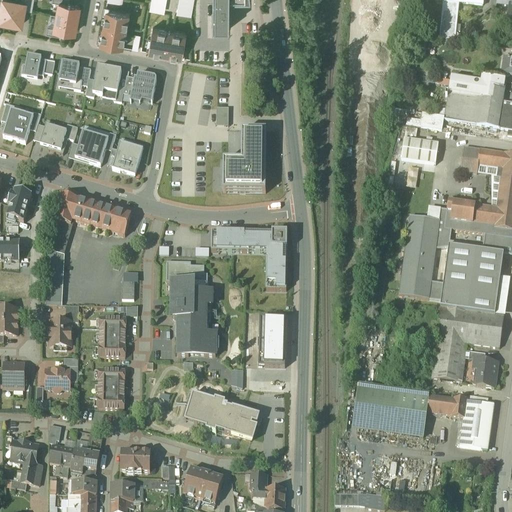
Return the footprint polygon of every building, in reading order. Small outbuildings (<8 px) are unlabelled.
[(26,0),(0,0),(0,19),(22,24),(26,0)] [(166,0),(151,0),(149,11),(164,14),(166,0)] [(194,0),(178,0),(176,15),(191,17),(194,0)] [(212,0),(212,29),(229,29),(229,0),(212,0)] [(79,7),(59,3),(54,28),(75,32),(79,7)] [(459,5),(443,3),(439,41),(455,43),(456,33),(460,33),(461,27),(457,27),(459,5)] [(129,14),(105,10),(99,44),(123,48),(129,14)] [(186,34),(152,28),(148,52),(182,58),(186,34)] [(41,64),(27,61),(24,84),(37,86),(41,64)] [(80,67),(64,64),(59,89),(76,92),(80,67)] [(122,73),(98,68),(95,83),(93,93),(93,96),(95,96),(115,100),(116,100),(118,90),(122,73)] [(505,81),(485,78),(484,84),(477,127),(497,130),(498,130),(502,103),(505,81)] [(155,83),(138,79),(133,105),(151,108),(155,83)] [(484,84),(451,79),(444,122),(477,127),(484,84)] [(125,91),(118,90),(116,100),(115,100),(114,104),(122,106),(125,91)] [(93,96),(93,93),(87,92),(86,99),(94,100),(95,96),(93,96)] [(511,104),(502,103),(498,130),(500,131),(511,132),(511,104)] [(218,127),(229,127),(229,110),(218,110),(218,127)] [(34,119),(11,112),(3,140),(26,147),(34,119)] [(67,133),(46,127),(40,147),(48,149),(47,152),(63,157),(69,136),(67,135),(67,133)] [(267,133),(242,133),(241,163),(233,163),(225,163),(224,194),(266,194),(267,133)] [(109,141),(83,134),(75,161),(101,169),(109,141)] [(439,146),(404,141),(401,162),(436,167),(439,146)] [(143,152),(120,145),(112,172),(135,179),(143,152)] [(505,156),(464,150),(461,173),(501,179),(497,210),(449,203),(448,212),(445,231),(452,232),(484,236),(511,240),(511,155),(505,155),(505,156)] [(409,169),(407,189),(417,190),(419,170),(409,169)] [(32,198),(15,193),(14,196),(11,196),(8,207),(10,208),(7,220),(24,225),(32,198)] [(132,216),(77,201),(59,196),(53,222),(55,223),(72,228),(74,225),(125,240),(128,227),(132,216)] [(449,249),(503,256),(511,257),(511,240),(484,236),(483,248),(450,243),(452,232),(445,231),(448,212),(439,211),(438,222),(440,223),(436,251),(448,249),(449,249)] [(438,222),(410,219),(399,298),(429,302),(431,284),(436,251),(440,223),(438,222)] [(72,228),(55,223),(48,253),(62,257),(72,228)] [(0,263),(23,265),(24,234),(20,234),(20,229),(9,228),(9,237),(0,236),(0,263)] [(284,232),(210,231),(210,251),(264,252),(263,289),(283,289),(284,232)] [(503,256),(449,249),(448,249),(444,286),(431,284),(429,302),(441,303),(440,310),(495,318),(503,256)] [(48,253),(48,257),(47,275),(62,275),(63,257),(48,253)] [(62,275),(47,275),(45,309),(58,309),(58,308),(60,308),(62,275)] [(124,303),(135,303),(135,286),(140,286),(140,275),(123,276),(124,303)] [(195,283),(170,283),(169,321),(177,321),(176,359),(217,360),(218,335),(207,335),(207,308),(214,309),(214,293),(195,292),(195,283)] [(79,310),(66,309),(66,325),(71,325),(71,326),(79,326),(79,310)] [(127,320),(139,320),(139,309),(127,310),(127,320)] [(495,318),(440,310),(436,342),(437,342),(432,381),(462,385),(467,346),(500,351),(504,319),(495,318)] [(5,312),(0,311),(0,325),(18,325),(18,322),(17,322),(17,312),(5,312)] [(100,332),(100,349),(99,349),(98,361),(126,361),(126,350),(125,350),(126,333),(127,322),(99,321),(99,332),(100,332)] [(18,325),(0,325),(0,338),(4,339),(17,339),(17,329),(18,329),(18,325)] [(66,325),(51,325),(51,329),(49,329),(48,342),(50,342),(50,350),(69,350),(69,343),(71,343),(71,326),(71,325),(66,325)] [(485,356),(469,354),(468,362),(475,362),(484,363),(485,356)] [(484,363),(475,362),(474,372),(477,372),(475,388),(494,391),(498,365),(484,363)] [(16,366),(11,366),(11,367),(4,367),(4,393),(24,393),(24,368),(17,367),(16,366)] [(61,373),(56,373),(56,374),(46,374),(46,393),(54,393),(54,394),(56,396),(60,396),(62,394),(62,393),(70,393),(70,374),(61,374),(61,373)] [(99,393),(125,393),(125,385),(126,373),(99,373),(98,384),(99,384),(99,393)] [(243,373),(232,373),(232,389),(243,391),(243,373)] [(430,396),(358,386),(352,432),(424,441),(427,415),(429,399),(430,396)] [(125,393),(99,393),(98,401),(98,412),(125,413),(125,402),(124,402),(125,393)] [(191,402),(186,417),(196,420),(194,426),(206,430),(206,432),(216,436),(217,433),(252,444),(260,417),(225,406),(226,404),(215,400),(214,403),(198,397),(196,404),(191,402)] [(454,402),(429,399),(427,415),(452,419),(454,402)] [(466,403),(455,401),(454,402),(452,419),(452,420),(464,421),(466,403)] [(492,407),(466,403),(464,421),(460,449),(486,453),(492,407)] [(62,431),(50,428),(50,446),(56,448),(57,444),(59,444),(62,431)] [(103,439),(91,437),(89,444),(102,446),(101,450),(100,451),(101,451),(103,439)] [(14,441),(6,440),(6,451),(11,452),(11,453),(12,453),(13,445),(14,445),(14,441)] [(29,446),(20,445),(19,446),(14,445),(13,445),(12,453),(13,454),(12,464),(24,466),(37,468),(38,468),(35,467),(38,450),(29,448),(29,446)] [(64,452),(53,450),(50,467),(57,469),(56,477),(60,478),(64,452)] [(75,454),(64,452),(60,478),(63,478),(63,480),(67,481),(69,474),(67,474),(68,470),(72,471),(75,454)] [(87,456),(75,454),(72,471),(71,475),(83,477),(83,478),(84,471),(87,456)] [(151,455),(121,454),(121,475),(134,475),(134,478),(135,478),(135,475),(150,476),(151,455)] [(100,458),(87,456),(84,471),(83,478),(96,480),(97,474),(100,458)] [(37,468),(24,466),(24,467),(21,485),(21,486),(27,487),(39,489),(42,474),(43,469),(37,468)] [(208,475),(201,474),(197,473),(191,471),(183,498),(216,508),(224,481),(218,479),(214,478),(214,477),(208,475)] [(267,478),(252,477),(251,492),(254,492),(253,501),(254,501),(254,492),(266,493),(266,491),(267,478)] [(21,485),(12,483),(11,491),(26,494),(27,487),(21,486),(21,485)] [(160,484),(144,483),(143,491),(159,492),(160,484)] [(97,485),(74,485),(73,498),(81,498),(96,499),(97,485)] [(134,489),(112,488),(112,504),(134,505),(134,489)] [(266,491),(266,493),(254,492),(254,501),(266,502),(265,510),(266,511),(284,511),(286,492),(266,491)] [(359,497),(335,497),(335,508),(359,509),(359,497)] [(96,499),(81,498),(81,503),(69,503),(69,510),(71,510),(96,511),(96,499)]
